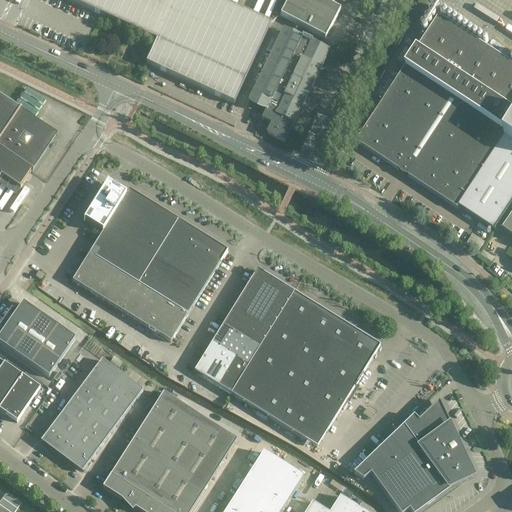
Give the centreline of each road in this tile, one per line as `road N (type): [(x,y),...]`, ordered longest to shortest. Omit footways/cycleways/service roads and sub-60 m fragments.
road 1 (unclassified): [(476,411),(437,341),(88,134)]
road 2 (secondary): [(511,340),(465,280),(300,173)]
road 3 (secondary): [(300,173),(115,84)]
road 4 (unclassified): [(300,173),(391,0)]
road 5 (unclassified): [(9,247),(88,134)]
road 6 (secondary): [(115,84),(0,31)]
road 7 (unclassified): [(73,504),(149,403)]
road 8 (unclassified): [(15,461),(89,363)]
